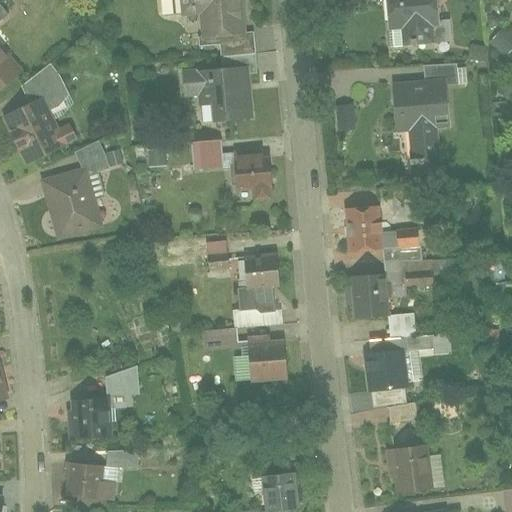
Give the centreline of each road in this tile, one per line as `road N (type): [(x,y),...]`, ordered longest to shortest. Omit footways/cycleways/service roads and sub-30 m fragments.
road 1 (residential): [(347,511),(309,256),(293,0)]
road 2 (residential): [(0,212),(34,372),(38,511)]
